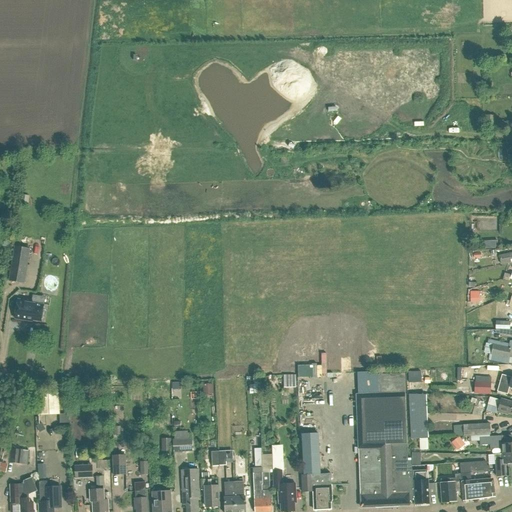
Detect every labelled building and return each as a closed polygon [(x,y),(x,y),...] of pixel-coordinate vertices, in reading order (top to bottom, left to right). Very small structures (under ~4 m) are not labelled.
[(21,196),(20,206),(27,207),(29,197),(21,196)] [(24,283),(29,249),(14,247),(9,281),(24,283)] [(511,261),(511,252),(499,255),(501,264),(511,261)] [(58,287),(55,276),(45,278),(48,289),(58,287)] [(471,292),(471,303),(480,303),(480,292),(471,292)] [(41,321),(43,305),(30,303),(30,302),(17,300),(14,319),(27,321),(27,319),(41,321)] [(511,320),(499,321),(499,334),(511,334),(511,320)] [(508,358),(511,347),(493,344),(491,354),(508,358)] [(324,364),(314,364),(315,377),(330,377),(329,353),(324,353),(324,364)] [(411,382),(424,382),(423,371),(411,371),(411,382)] [(296,375),(284,376),(284,388),(296,387),(296,375)] [(508,395),(510,387),(511,388),(511,377),(505,376),(502,375),(497,392),(508,395)] [(490,393),(491,382),(475,381),(474,393),(490,393)] [(249,385),(250,395),(258,394),(258,385),(249,385)] [(412,480),(412,470),(412,469),(408,469),(407,444),(405,392),(356,394),(361,506),(410,504),(409,500),(412,500),(411,480),(412,480)] [(411,438),(428,437),(426,393),(409,394),(411,438)] [(501,400),(489,397),(487,406),(498,409),(497,412),(508,415),(508,413),(511,414),(511,403),(501,400)] [(59,422),(68,423),(69,415),(60,414),(59,422)] [(464,436),(490,435),(490,424),(463,425),(464,436)] [(182,432),(174,432),(175,440),(185,440),(185,432),(182,432)] [(318,432),(302,433),(303,474),(314,474),(321,474),(318,432)] [(458,450),(465,444),(459,436),(452,442),(458,450)] [(502,454),(511,453),(511,442),(500,444),(499,436),(479,437),(480,445),(490,445),(490,449),(502,448),(502,454)] [(412,450),(429,449),(428,437),(411,438),(412,450)] [(162,451),(171,450),(171,438),(161,438),(162,451)] [(175,440),(173,441),(174,453),(192,452),(192,440),(185,440),(175,440)] [(273,471),(282,471),(285,471),(284,463),(280,463),(280,446),(273,446),(273,471)] [(27,464),(29,450),(10,448),(8,461),(27,464)] [(511,453),(502,454),(502,460),(495,460),(496,477),(505,476),(505,464),(511,463),(511,453)] [(126,474),(125,455),(113,456),(114,475),(126,474)] [(486,466),(485,465),(485,462),(469,463),(458,465),(459,475),(462,501),(483,499),(483,498),(495,497),(493,479),(469,482),(468,474),(489,472),(489,466),(486,466)] [(75,465),(75,478),(93,477),(92,464),(75,465)] [(427,469),(412,470),(412,480),(411,480),(412,500),(414,500),(415,503),(416,503),(416,504),(422,504),(423,503),(429,503),(427,469)] [(198,511),(198,497),(200,497),(199,470),(182,471),(183,506),(187,506),(186,511),(198,511)] [(296,483),(283,484),(282,471),(273,471),(274,491),(279,491),(279,502),(281,501),(281,511),(295,511),(295,501),(296,501),(296,483)] [(255,511),(263,511),(263,496),(262,496),(262,484),(263,484),(263,473),(254,473),(255,511)] [(263,496),(263,511),(271,511),(271,491),(270,491),(269,473),(263,473),(263,484),(262,484),(262,496),(263,496)] [(329,486),(329,485),(332,485),(332,474),(321,474),(314,474),(303,474),(302,475),(302,492),(314,491),(314,510),(331,509),(331,503),(332,501),(333,501),(332,486),(329,486)] [(442,503),(456,501),(456,496),(460,496),(458,475),(454,476),(454,479),(450,479),(441,480),(441,483),(440,483),(442,503)] [(34,511),(34,502),(29,502),(29,493),(37,490),(31,477),(24,480),(24,484),(11,485),(12,502),(21,502),(21,511),(34,511)] [(211,486),(210,479),(209,479),(202,480),(201,480),(201,490),(205,489),(206,507),(219,507),(219,486),(211,486)] [(47,487),(47,481),(37,482),(38,502),(39,502),(39,511),(54,511),(54,508),(61,507),(61,487),(47,487)] [(224,511),(235,511),(234,482),(225,482),(225,497),(224,497),(224,511)] [(234,482),(235,511),(245,511),(245,495),(244,495),(244,482),(234,482)] [(146,498),(145,483),(135,483),(136,498),(134,498),(135,507),(137,507),(137,511),(147,511),(146,498)] [(104,500),(103,489),(90,489),(91,502),(93,501),(93,511),(105,511),(105,509),(109,508),(108,500),(104,500)] [(153,511),(171,511),(171,492),(153,493),(153,511)]
